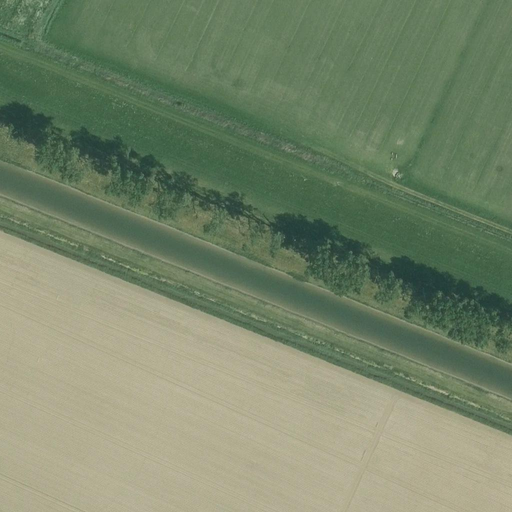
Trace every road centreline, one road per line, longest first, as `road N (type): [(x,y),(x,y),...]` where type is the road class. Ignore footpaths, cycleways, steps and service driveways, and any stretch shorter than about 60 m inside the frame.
road 1 (track): [(0,87),(511,290)]
road 2 (track): [(511,231),(392,184)]
